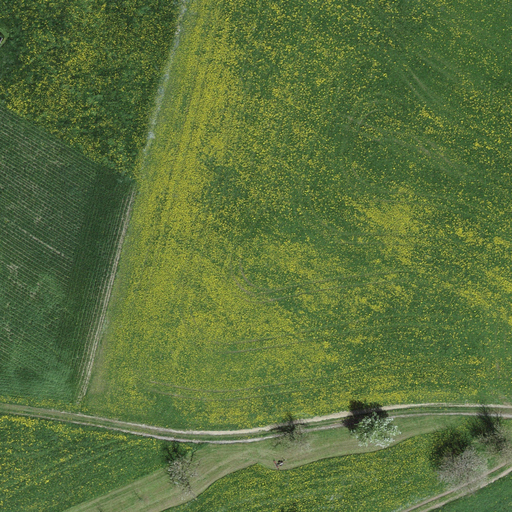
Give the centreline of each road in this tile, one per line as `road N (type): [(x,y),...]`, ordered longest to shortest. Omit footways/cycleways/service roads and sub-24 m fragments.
road 1 (track): [(122,428),(236,434),(343,414),(511,413)]
road 2 (track): [(400,511),(511,457)]
